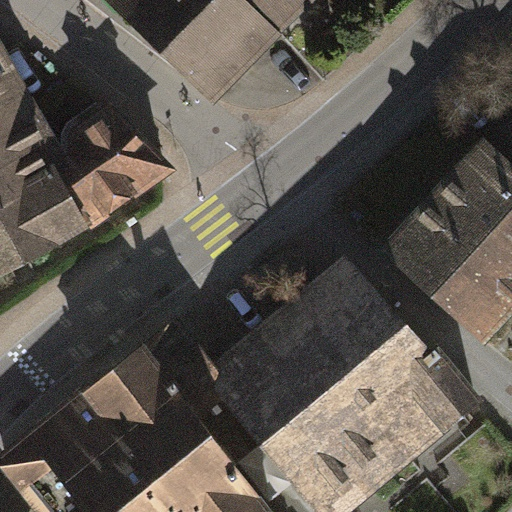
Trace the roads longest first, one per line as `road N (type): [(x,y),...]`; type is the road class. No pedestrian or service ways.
road 1 (secondary): [(0,395),(34,361),(275,182)]
road 2 (residential): [(275,182),(511,388)]
road 3 (residential): [(275,182),(42,0)]
road 4 (secondary): [(485,0),(275,182)]
